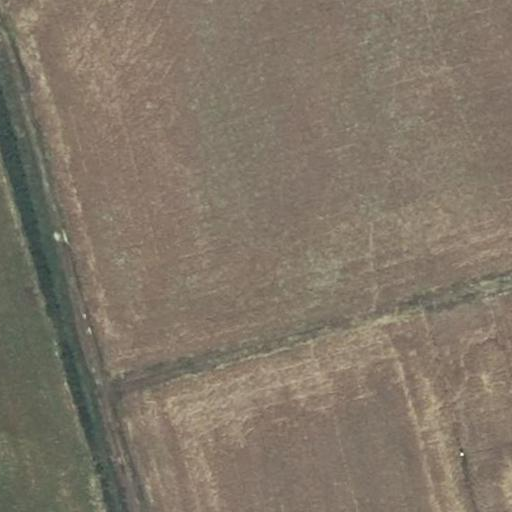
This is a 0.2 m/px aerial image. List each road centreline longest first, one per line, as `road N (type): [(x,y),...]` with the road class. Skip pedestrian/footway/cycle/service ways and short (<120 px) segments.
road 1 (track): [(0,23),(139,511)]
road 2 (track): [(106,392),(511,275)]
